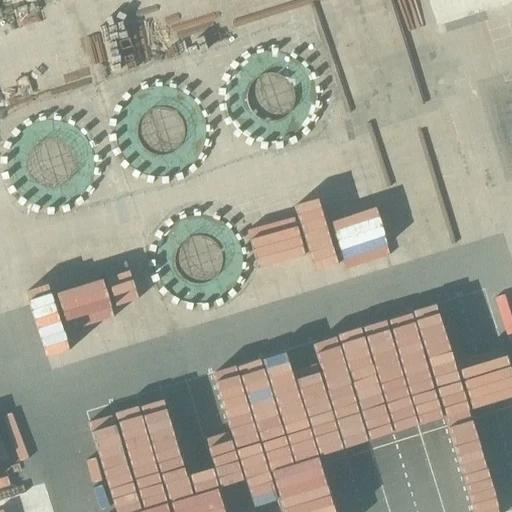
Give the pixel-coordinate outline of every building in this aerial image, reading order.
[(439,284),(439,302),(449,302),(448,284),(439,284)] [(408,354),(367,368),(380,405),(398,399),(393,384),(404,380),(409,397),(421,393),(408,354)] [(16,411),(0,416),(0,471),(22,465),(16,447),(24,445),(21,433),(20,433),(17,423),(19,422),(16,411)] [(489,445),(450,453),(453,472),(493,463),(489,445)] [(463,511),(498,511),(511,508),(511,487),(461,503),(463,511)]
